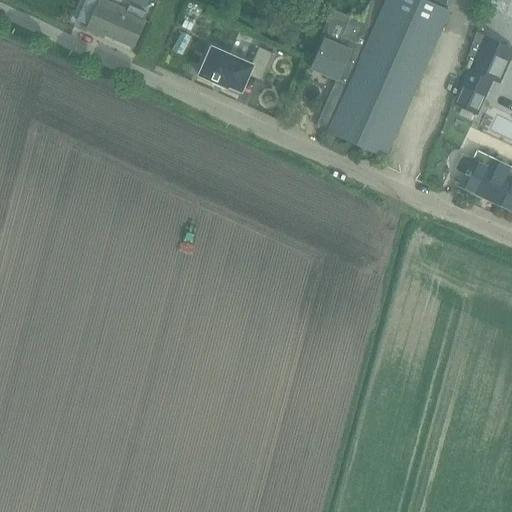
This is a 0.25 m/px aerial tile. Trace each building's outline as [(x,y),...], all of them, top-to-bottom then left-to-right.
[(132,47),(140,28),(147,14),(129,6),(127,9),(106,0),(84,0),(76,21),(88,26),(88,27),(132,47)] [(320,51),(312,69),(336,80),(315,127),(385,158),(393,140),(449,12),(444,9),(447,0),(370,0),(361,22),(351,17),(350,18),(338,46),(325,40),(320,51)] [(469,71),(454,106),(476,116),(508,47),(476,33),(464,69),(469,71)] [(211,48),(199,76),(227,88),(228,86),(241,92),(248,76),(261,81),(273,54),(259,48),(251,65),(211,48)] [(511,168),(489,157),(485,167),(462,156),(456,170),(465,174),(459,186),(511,210),(511,168)]
